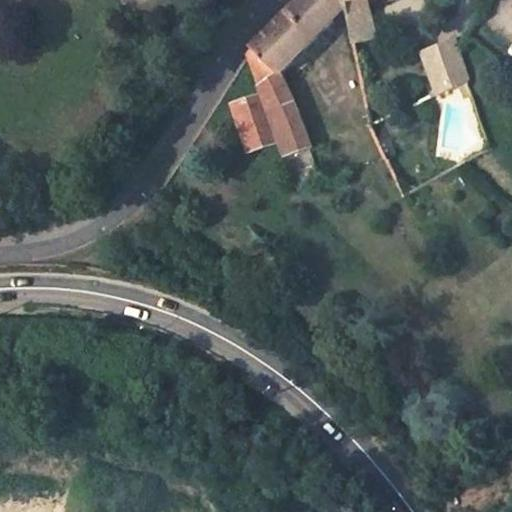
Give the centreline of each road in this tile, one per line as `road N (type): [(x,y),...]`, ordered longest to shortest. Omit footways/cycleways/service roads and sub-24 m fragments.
road 1 (secondary): [(405,511),(332,427),(250,358),(153,311),(60,291),(0,292)]
road 2 (unclassified): [(275,0),(230,40),(134,198),(58,248),(0,254)]
